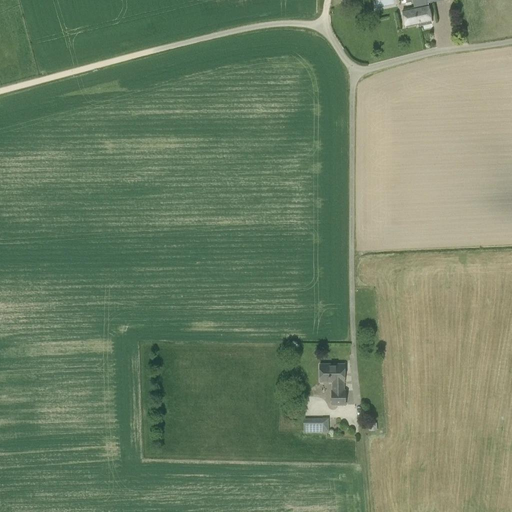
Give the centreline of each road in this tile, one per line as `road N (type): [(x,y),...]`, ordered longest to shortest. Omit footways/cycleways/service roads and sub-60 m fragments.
road 1 (unclassified): [(365,511),(351,307),(355,75)]
road 2 (unclassified): [(0,90),(263,25),(322,24)]
road 3 (unclassified): [(511,41),(355,75)]
